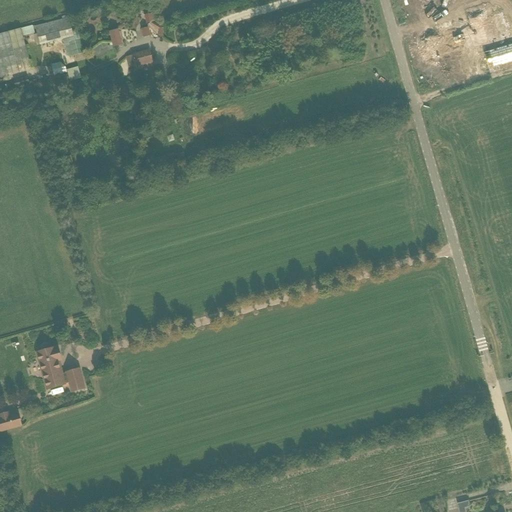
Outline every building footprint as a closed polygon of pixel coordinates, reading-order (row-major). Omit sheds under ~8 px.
[(484,18),(474,21),(474,22),(448,30),(452,44),(443,46),(445,53),(443,53),(445,61),(444,61),(445,63),(447,62),(449,67),(465,62),(462,50),(459,42),(489,34),(484,18)] [(109,32),(113,47),(123,45),(119,29),(109,32)] [(511,43),(509,34),(501,37),(508,62),(511,60),(511,43)] [(84,54),(80,39),(69,42),(73,57),(84,54)] [(133,56),(127,58),(129,68),(152,62),(150,51),(133,55),(133,56)] [(50,347),(41,350),(41,351),(37,353),(40,364),(42,363),(45,372),(43,373),(47,390),(65,385),(65,384),(69,383),(72,392),(85,389),(79,369),(66,372),(67,373),(62,374),(59,361),(61,360),(58,348),(55,349),(55,348),(50,349),(50,347)] [(18,414),(10,417),(8,413),(0,415),(1,419),(0,419),(0,431),(22,426),(18,414)]
